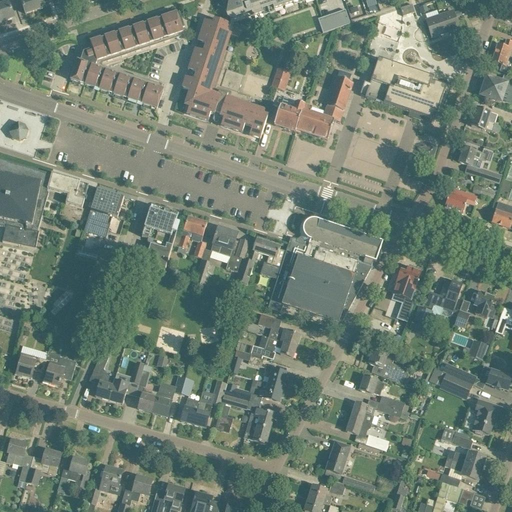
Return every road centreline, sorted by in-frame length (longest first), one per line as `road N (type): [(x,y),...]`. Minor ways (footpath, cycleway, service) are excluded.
road 1 (tertiary): [(408,221),(0,89)]
road 2 (residential): [(274,470),(0,391)]
road 3 (residential): [(274,470),(408,221)]
road 4 (residential): [(408,221),(433,183),(494,0)]
road 5 (unclassified): [(0,45),(131,0)]
